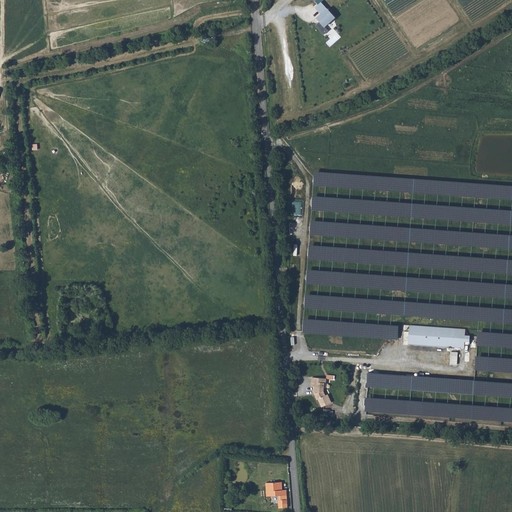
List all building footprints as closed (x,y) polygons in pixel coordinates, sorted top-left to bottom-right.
[(312,0),(317,6),(315,8),(321,15),(316,19),(319,22),(315,26),(323,36),(328,31),(324,27),(334,18),(317,0),(312,0)] [(465,329),(409,325),(408,344),(464,348),(465,342),(465,335),(465,329)] [(458,351),(451,351),(450,364),(458,364),(458,351)] [(477,366),(478,354),(467,353),(466,365),(477,366)] [(491,355),(480,354),(479,366),(490,367),(491,355)] [(322,378),(312,377),(311,387),(313,387),(315,387),(315,391),(316,393),(314,394),(317,400),(318,399),(321,407),(331,403),(328,394),(326,396),(324,392),(324,388),(325,383),(322,383),(322,378)] [(282,482),(266,483),(267,496),(279,496),(280,499),(278,500),(279,508),(288,507),(287,490),(283,490),(282,482)]
